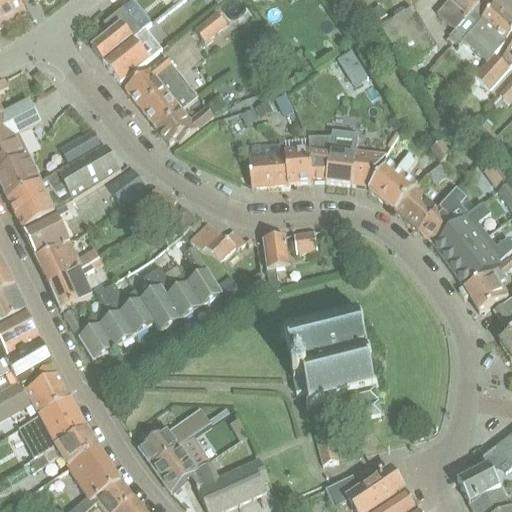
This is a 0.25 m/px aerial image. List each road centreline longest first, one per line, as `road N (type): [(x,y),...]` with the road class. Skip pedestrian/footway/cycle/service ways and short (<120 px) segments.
road 1 (unclassified): [(464,408),(468,366),(456,319),(394,239),(365,219),(326,212),(239,212),(168,178),(42,39)]
road 2 (residential): [(168,511),(72,378),(0,234)]
